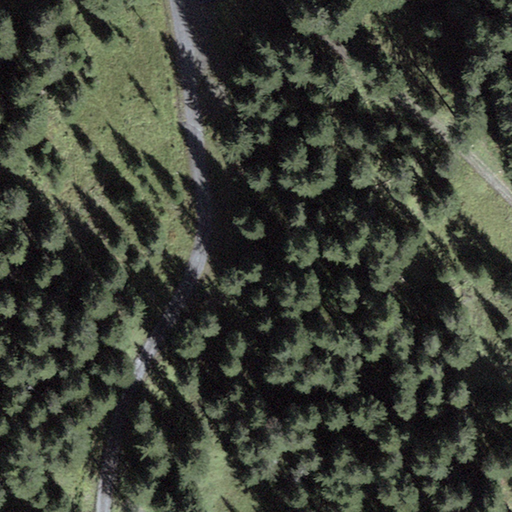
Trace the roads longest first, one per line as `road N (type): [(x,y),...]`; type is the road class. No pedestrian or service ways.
road 1 (track): [(179,0),(206,211),(199,256),(125,394),(104,511)]
road 2 (track): [(511,201),(429,113),(286,0)]
